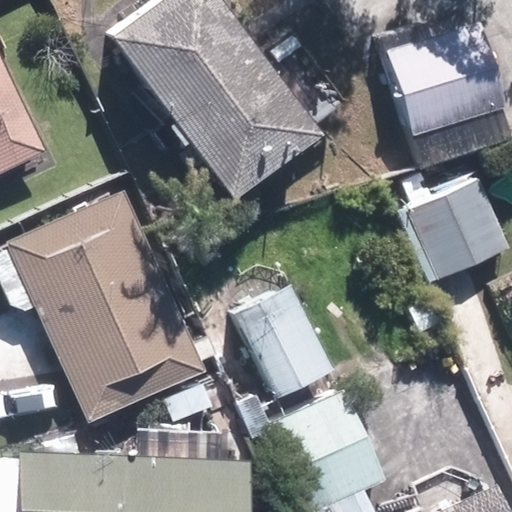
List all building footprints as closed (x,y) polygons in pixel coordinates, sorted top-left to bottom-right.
[(311,122),(219,0),(137,0),(103,25),(225,186),(311,122)] [(474,18),(378,47),(404,130),(500,100),(474,18)] [(0,165),(42,144),(0,60),(0,165)] [(504,241),(473,174),(405,205),(436,272),(504,241)] [(199,364),(117,185),(1,237),(83,416),(199,364)] [(329,364),(286,280),(229,309),(271,393),(329,364)] [(507,511),(490,475),(411,511),(372,511),(359,485),(381,475),(338,384),(263,419),(303,504),(302,505),(305,511),(507,511)] [(241,511),(244,456),(16,446),(12,511),(241,511)]
